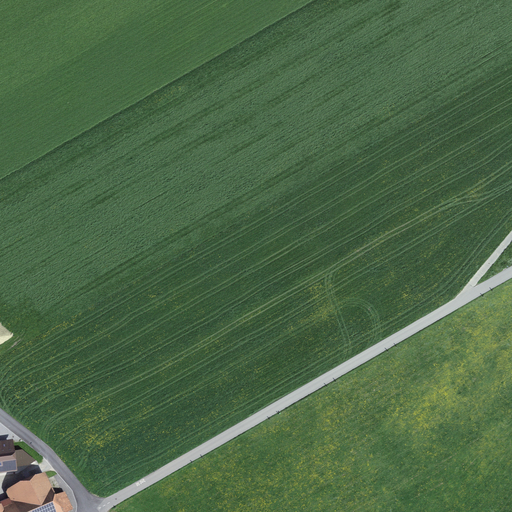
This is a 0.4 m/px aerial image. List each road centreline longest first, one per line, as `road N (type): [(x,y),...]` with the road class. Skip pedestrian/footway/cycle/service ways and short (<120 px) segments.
road 1 (residential): [(511,268),(92,511)]
road 2 (unclassified): [(91,511),(73,482),(0,416)]
